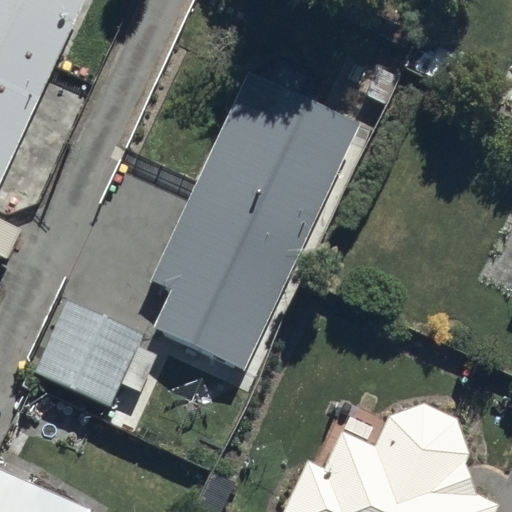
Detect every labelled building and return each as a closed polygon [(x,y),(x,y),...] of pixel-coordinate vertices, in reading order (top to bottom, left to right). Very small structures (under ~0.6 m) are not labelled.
[(77,0),(0,0),(0,201),(89,5),(77,0)] [(152,337),(242,379),(356,136),(245,84),(147,291),(169,301),(152,337)] [(33,382),(108,416),(141,342),(66,309),(33,382)] [(338,441),(323,476),(305,468),(285,511),(490,511),(477,505),(465,475),(467,461),(454,429),(420,415),(384,427),(371,456),(338,441)] [(62,511),(0,484),(0,511),(62,511)]
